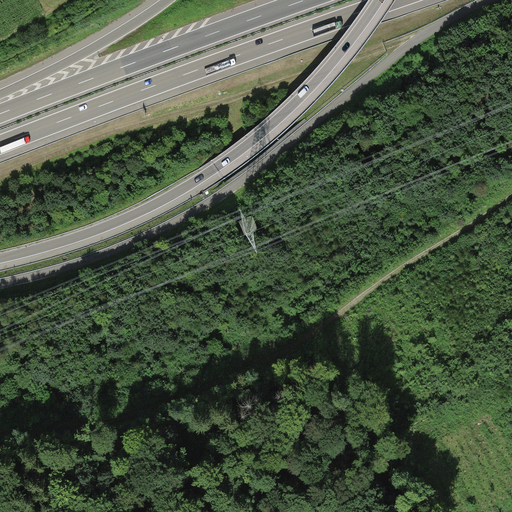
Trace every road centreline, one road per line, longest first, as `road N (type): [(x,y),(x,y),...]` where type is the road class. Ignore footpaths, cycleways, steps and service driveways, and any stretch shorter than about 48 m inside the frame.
road 1 (unclassified): [(494,0),(413,41),(245,180),(136,243),(0,285)]
road 2 (track): [(0,433),(93,423),(233,374),(320,325),(511,189)]
road 3 (motorway): [(0,258),(107,226),(214,170),(323,76),(380,0)]
road 4 (motorway): [(0,144),(395,0)]
road 5 (motorway): [(304,0),(0,112)]
road 6 (motorway): [(166,0),(0,94)]
